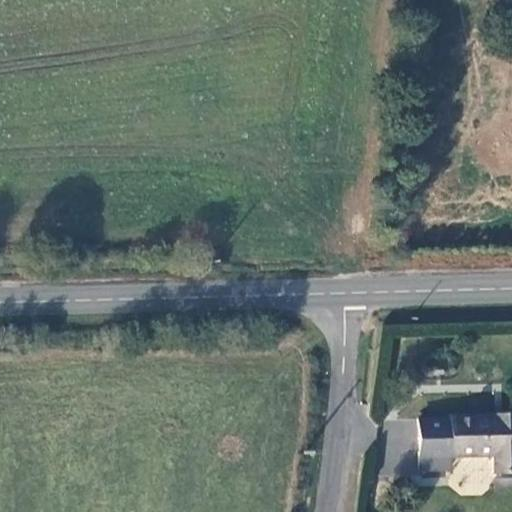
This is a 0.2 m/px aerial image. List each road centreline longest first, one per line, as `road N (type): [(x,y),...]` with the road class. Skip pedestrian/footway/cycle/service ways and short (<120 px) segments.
road 1 (secondary): [(0,299),(345,293)]
road 2 (residential): [(345,293),(320,511)]
road 3 (secondary): [(345,293),(511,287)]
